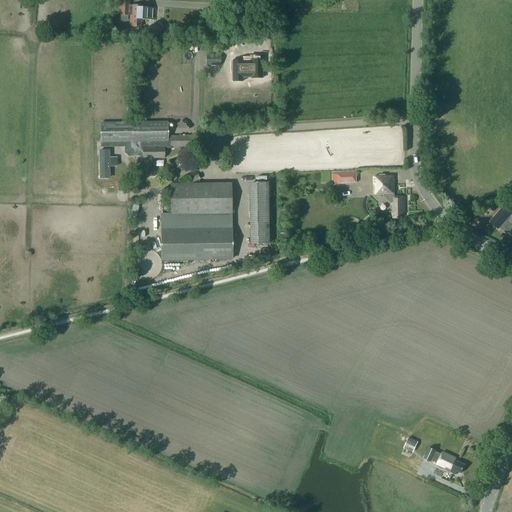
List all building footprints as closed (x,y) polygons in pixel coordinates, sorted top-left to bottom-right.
[(119,0),(120,1),(119,14),(128,15),(130,15),(129,26),(130,26),(140,27),(140,21),(142,22),(142,19),(156,20),(157,8),(142,7),(143,5),(129,4),(129,1),(128,0),(119,0)] [(220,55),(234,55),(235,44),(220,44),(220,55)] [(206,65),(220,66),(221,55),(206,55),(206,60),(206,65)] [(250,56),(250,60),(248,60),(248,66),(243,66),(243,70),(248,70),(248,74),(251,74),(251,78),(262,78),(262,61),(257,61),(257,56),(250,56)] [(135,122),(101,123),(101,142),(125,142),(125,152),(129,155),(142,155),(142,158),(146,158),(146,169),(147,169),(147,176),(154,176),(154,169),(155,169),(155,158),(164,158),(164,147),(170,147),(170,137),(167,137),(167,124),(167,122),(156,122),(149,122),(135,122)] [(192,136),(170,136),(170,137),(170,147),(192,146),(192,136)] [(108,165),(109,165),(109,151),(99,151),(99,165),(100,165),(100,178),(109,178),(108,165)] [(333,184),(338,184),(357,183),(357,174),(355,171),(333,172),(333,184)] [(391,202),(392,202),(392,205),(393,205),(393,211),(392,211),(392,218),(402,218),(402,214),(404,214),(404,196),(393,197),(393,184),(394,184),(394,175),(374,176),(374,183),(376,183),(376,193),(385,193),(385,195),(391,202)] [(251,183),(252,243),(268,243),(267,183),(251,183)] [(230,184),(170,185),(171,214),(161,214),(161,260),(232,259),(230,184)] [(510,231),(509,233),(511,234),(511,216),(511,215),(511,210),(506,205),(492,222),(500,229),(504,225),(510,231)] [(418,441),(409,437),(404,448),(413,452),(418,441)] [(424,459),(431,462),(432,461),(436,451),(436,450),(429,447),(424,459)] [(456,474),(457,471),(461,473),(465,465),(455,460),(456,457),(443,451),(442,454),(436,451),(432,461),(437,463),(436,466),(456,474)]
